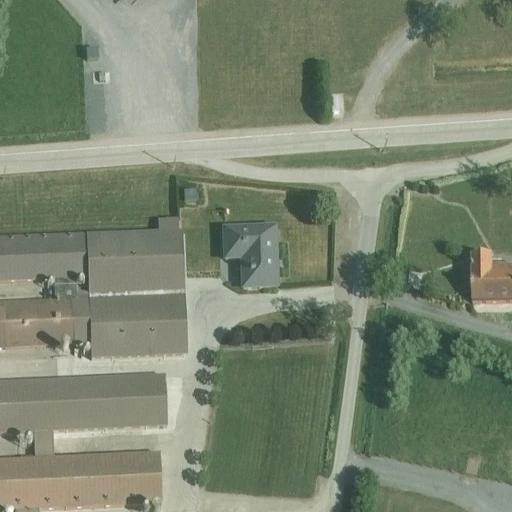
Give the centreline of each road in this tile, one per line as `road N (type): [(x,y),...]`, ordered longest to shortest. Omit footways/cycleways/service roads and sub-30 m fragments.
road 1 (residential): [(511,129),(182,149)]
road 2 (unclassified): [(327,511),(371,185)]
road 3 (unknown): [(355,300),(257,308),(216,322),(205,338),(190,443)]
road 4 (residential): [(182,149),(231,172),(371,185)]
road 5 (residential): [(182,149),(0,164)]
road 6 (unknown): [(182,149),(83,0)]
road 7 (unknown): [(355,140),(394,58),(453,0)]
road 8 (residential): [(371,185),(468,168),(511,150)]
